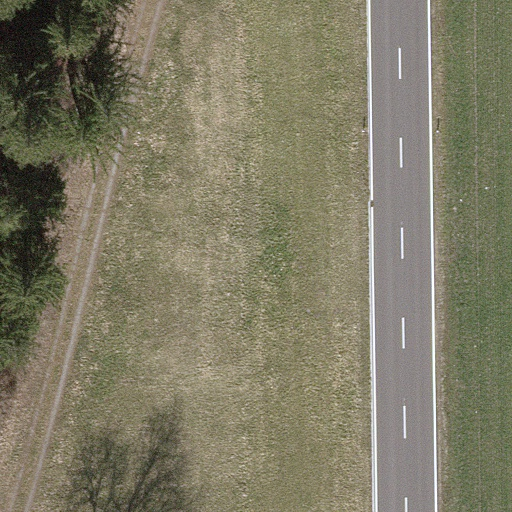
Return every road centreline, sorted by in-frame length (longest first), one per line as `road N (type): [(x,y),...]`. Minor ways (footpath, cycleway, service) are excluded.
road 1 (track): [(166,0),(34,511)]
road 2 (tertiary): [(409,511),(403,0)]
